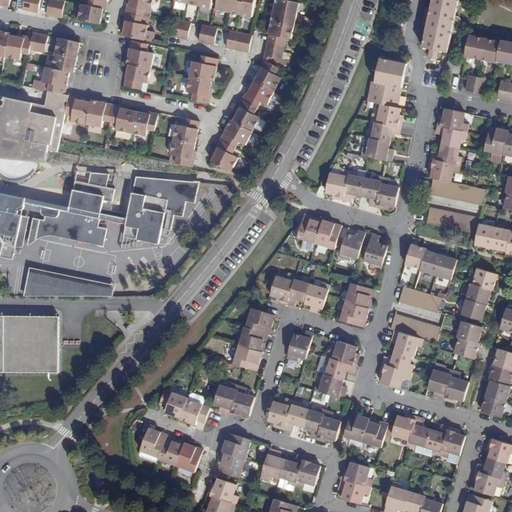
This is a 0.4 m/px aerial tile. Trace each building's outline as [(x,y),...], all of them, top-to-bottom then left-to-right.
[(23,0),(22,9),(29,10),(31,0),(23,0)] [(39,0),(31,0),(29,10),(37,12),(39,0)] [(56,0),(48,0),(46,14),(53,15),(56,0)] [(64,0),(56,0),(53,15),(61,17),(64,0)] [(89,0),(88,5),(103,8),(105,8),(107,0),(89,0)] [(152,9),(153,0),(130,0),(129,5),(128,13),(143,16),(144,7),(152,9)] [(229,10),(230,0),(218,0),(217,8),(229,10)] [(241,13),(243,0),(230,0),(229,10),(241,13)] [(255,0),(243,0),(241,13),(253,15),(255,0)] [(299,15),(301,3),(285,0),(277,0),(275,10),(299,15)] [(454,18),(457,3),(444,0),(431,0),(429,11),(426,11),(423,21),(427,22),(426,28),(422,49),(426,50),(429,51),(437,53),(439,53),(446,55),(446,54),(449,40),(453,41),(455,29),(458,26),(459,22),(458,20),(456,19),(454,18)] [(103,8),(88,5),(81,3),(78,19),(84,21),(100,24),(103,8)] [(470,36),(472,27),(477,7),(457,3),(454,18),(456,19),(458,20),(459,22),(458,26),(455,29),(453,41),(449,40),(446,54),(466,57),(466,55),(470,36)] [(296,28),(299,15),(275,10),(273,23),(296,28)] [(148,29),(150,18),(143,16),(128,13),(125,12),(124,20),(126,20),(125,26),(123,35),(132,37),(153,41),(155,31),(148,29)] [(180,35),(184,19),(177,17),(174,30),(173,34),(180,35)] [(188,37),(192,20),(184,19),(180,35),(188,37)] [(200,39),(208,41),(211,24),(203,22),(200,39)] [(294,39),(296,28),(273,23),(270,35),(269,42),(286,45),(288,39),(294,39)] [(215,42),(218,26),(211,24),(208,41),(215,42)] [(227,45),(235,47),(239,30),(237,30),(230,28),(227,45)] [(235,47),(242,48),(246,31),(239,30),(235,47)] [(37,33),(29,31),(29,36),(26,48),(34,50),(37,33)] [(242,48),(249,49),(253,33),(246,31),(242,48)] [(37,33),(34,50),(41,51),(42,50),(45,34),(37,33)] [(6,34),(2,56),(17,59),(18,52),(25,53),(26,48),(29,36),(22,34),(21,37),(12,35),(6,34)] [(474,37),(470,36),(466,55),(483,58),(487,39),(477,38),(474,37)] [(58,37),(55,52),(77,57),(80,41),(58,37)] [(487,39),(483,58),(497,61),(497,60),(501,42),(500,42),(496,41),(487,39)] [(131,40),(126,63),(129,63),(151,68),(154,54),(147,52),(148,44),(131,40)] [(501,42),(497,60),(511,63),(511,43),(502,41),(501,42)] [(285,53),(286,45),(269,42),(268,49),(285,53)] [(273,58),(283,60),(285,53),(268,49),(267,53),(266,57),(273,58)] [(436,61),(437,53),(429,51),(428,59),(436,61)] [(52,68),(70,72),(73,72),(77,57),(55,52),(52,68)] [(221,56),(203,53),(202,60),(195,59),(192,76),(213,81),(216,81),(221,56)] [(257,82),(276,93),(283,80),(277,76),(281,70),(271,64),(265,60),(261,67),(265,69),(260,76),(257,82)] [(393,64),(377,60),(372,83),(369,83),(364,103),(377,106),(394,110),(398,89),(396,88),(397,83),(400,83),(403,66),(400,65),(393,64)] [(25,71),(41,72),(42,64),(26,63),(25,71)] [(129,63),(126,78),(124,87),(141,91),(143,83),(147,84),(151,68),(129,63)] [(49,83),(48,91),(65,94),(70,72),(52,68),(46,66),(43,82),(49,83)] [(195,94),(193,102),(211,106),(212,98),(210,97),(212,90),(213,81),(192,76),(189,93),(195,94)] [(476,92),(479,77),(472,76),(471,80),(469,91),(476,92)] [(487,79),(479,77),(476,92),(484,94),(486,84),(487,79)] [(269,107),(276,93),(257,82),(254,88),(250,96),(247,94),(243,101),(260,110),(263,104),(269,107)] [(502,82),(501,87),(498,97),(506,99),(509,83),(502,82)] [(58,153),(60,140),(65,115),(68,98),(69,95),(65,94),(48,91),(45,106),(0,96),(0,153),(29,155),(32,156),(36,155),(37,148),(42,149),(48,151),(58,153)] [(71,121),(86,125),(91,103),(68,98),(65,115),(72,117),(71,121)] [(103,121),(110,123),(114,105),(92,100),(91,103),(86,125),(101,128),(103,121)] [(235,122),(255,132),(262,120),(256,116),(260,110),(243,101),(239,108),(242,109),(239,116),(235,122)] [(117,131),(131,134),(136,112),(128,110),(121,109),(122,106),(114,105),(110,123),(109,130),(117,131)] [(396,116),(397,110),(394,110),(377,106),(375,116),(369,115),(368,122),(397,128),(398,121),(393,120),(394,117),(396,116)] [(465,113),(445,108),(444,116),(445,117),(445,120),(439,119),(438,126),(466,132),(468,125),(463,123),(465,113)] [(147,131),(155,132),(159,114),(151,112),(151,115),(143,113),(136,112),(131,134),(146,137),(147,131)] [(174,140),(196,144),(199,128),(200,123),(184,120),(182,127),(177,125),(174,140)] [(222,140),(238,149),(241,143),(247,146),(255,132),(235,122),(232,121),(222,140)] [(395,136),(397,128),(368,122),(367,130),(370,131),(368,139),(387,143),(388,138),(388,134),(392,135),(395,136)] [(466,132),(438,126),(436,135),(443,136),(441,145),(459,148),(461,140),(464,141),(466,132)] [(489,127),(487,137),(484,150),(503,155),(508,134),(503,133),(504,130),(489,127)] [(511,131),(508,131),(508,134),(503,155),(511,156),(511,131)] [(368,139),(367,139),(365,148),(361,147),(359,155),(370,158),(386,161),(388,161),(389,154),(382,153),(383,150),(386,149),(387,143),(368,139)] [(169,163),(193,168),(195,161),(193,161),(196,144),(174,140),(169,163)] [(214,162),(233,172),(240,159),(234,156),(238,149),(222,140),(218,148),(221,149),(217,155),(214,162)] [(459,148),(441,145),(439,154),(432,152),(431,159),(459,165),(461,157),(457,156),(459,148)] [(432,172),(430,178),(432,178),(439,180),(446,181),(451,182),(453,173),(457,174),(459,165),(431,159),(429,167),(435,169),(434,172),(432,172)] [(332,194),(332,197),(337,198),(344,200),(350,172),(342,170),(341,175),(331,173),(327,193),(332,194)] [(358,173),(350,172),(344,200),(351,202),(352,197),(353,194),(357,195),(363,196),(366,178),(357,177),(358,173)] [(75,181),(70,208),(69,212),(45,207),(42,211),(44,218),(44,221),(40,220),(37,233),(51,236),(98,246),(104,241),(107,230),(98,228),(100,220),(126,225),(124,237),(159,245),(162,230),(171,232),(174,217),(183,218),(186,203),(195,205),(198,188),(194,183),(136,177),(128,214),(102,209),(104,201),(113,202),(115,189),(107,188),(109,175),(91,173),(89,184),(75,181)] [(374,180),(366,178),(363,196),(370,198),(369,205),(377,207),(382,178),(375,177),(374,180)] [(387,204),(389,206),(394,207),(399,187),(390,185),(391,180),(382,178),(377,207),(383,208),(384,204),(387,204)] [(439,180),(432,178),(430,193),(437,194),(439,180)] [(439,180),(437,194),(443,196),(446,181),(439,180)] [(453,183),(451,182),(446,181),(443,196),(450,197),(453,183)] [(459,184),(453,183),(450,197),(457,199),(459,184)] [(466,186),(459,184),(457,199),(463,200),(466,186)] [(470,201),(473,187),(466,186),(463,200),(470,201)] [(480,189),(476,188),(473,187),(470,201),(477,203),(480,189)] [(487,190),(480,189),(477,203),(484,204),(487,190)] [(70,208),(38,201),(31,200),(0,193),(0,197),(25,203),(45,207),(69,212),(70,208)] [(0,197),(0,257),(13,260),(16,246),(22,216),(18,215),(19,212),(24,208),(25,203),(0,197)] [(427,224),(434,226),(436,210),(430,208),(427,224)] [(434,226),(440,227),(443,211),(436,210),(434,226)] [(440,227),(447,228),(450,213),(443,211),(440,227)] [(447,228),(453,230),(456,214),(450,213),(447,228)] [(453,230),(460,231),(463,215),(456,214),(453,230)] [(323,223),(324,220),(316,218),(315,220),(311,219),(312,217),(305,215),(298,237),(317,242),(323,223)] [(460,231),(467,233),(470,217),(463,215),(460,231)] [(37,233),(40,220),(22,216),(16,246),(22,247),(25,247),(28,246),(32,243),(35,241),(39,239),(44,237),(49,236),(51,236),(37,233)] [(474,234),(477,218),(470,217),(467,233),(474,234)] [(329,224),(323,223),(317,242),(335,248),(342,225),(329,222),(329,224)] [(496,227),(480,223),(476,244),(492,247),(496,227)] [(511,230),(496,227),(492,247),(507,251),(511,232),(511,230)] [(359,258),(367,233),(359,231),(357,237),(353,236),(353,234),(347,233),(340,257),(350,260),(351,256),(359,258)] [(372,235),(365,260),(372,262),(371,265),(382,268),(388,245),(382,243),(382,245),(378,244),(380,237),(372,235)] [(422,268),(427,250),(427,249),(412,244),(406,264),(422,268)] [(421,269),(437,274),(442,254),(427,250),(422,268),(421,269)] [(453,279),(454,277),(458,262),(459,259),(442,254),(437,274),(453,279)] [(474,283),(492,289),(494,289),(497,280),(498,275),(499,274),(478,268),(474,283)] [(29,296),(115,297),(117,286),(33,269),(27,296),(29,296)] [(288,304),(296,275),(289,273),(287,278),(276,275),(270,295),(277,297),(277,295),(282,296),(280,302),(288,304)] [(304,277),(296,275),(288,304),(295,306),(297,299),(307,301),(312,283),(303,281),(304,277)] [(319,286),(312,283),(307,301),(306,303),(312,305),(310,310),(315,312),(323,314),(328,295),(331,285),(320,282),(319,286)] [(373,296),(375,289),(352,282),(347,300),(367,306),(370,307),(372,301),(369,300),(370,295),(373,296)] [(467,298),(488,305),(492,289),(474,283),(472,283),(467,298)] [(400,301),(407,303),(412,288),(404,286),(400,301)] [(407,303),(414,305),(418,290),(415,289),(412,288),(407,303)] [(414,305),(420,307),(424,292),(418,290),(414,305)] [(420,307),(426,309),(431,294),(424,292),(420,307)] [(426,309),(433,311),(437,296),(431,294),(426,309)] [(439,313),(441,308),(444,298),(437,296),(433,311),(439,313)] [(463,314),(483,320),(488,305),(467,298),(463,314)] [(341,319),(365,326),(369,311),(366,311),(367,306),(347,300),(341,319)] [(272,313),(258,309),(254,308),(248,327),(269,333),(270,334),(275,319),(271,318),(272,313)] [(501,328),(511,330),(511,309),(508,308),(506,308),(501,328)] [(396,314),(392,329),(396,330),(399,331),(403,316),(396,314)] [(0,371),(58,372),(59,316),(0,315),(0,371)] [(410,318),(403,316),(399,331),(405,333),(410,318)] [(416,320),(410,318),(405,333),(412,335),(416,320)] [(422,322),(416,320),(412,335),(418,337),(422,322)] [(458,337),(460,337),(479,343),(483,327),(462,321),(458,337)] [(418,337),(424,338),(425,339),(429,324),(422,322),(418,337)] [(429,324),(425,339),(431,341),(436,326),(429,324)] [(248,327),(246,326),(241,344),(261,350),(264,351),(266,345),(263,344),(264,340),(267,340),(269,333),(248,327)] [(431,341),(437,342),(441,331),(442,328),(436,326),(431,341)] [(303,335),(296,333),(288,357),(299,360),(300,356),(308,358),(310,351),(316,332),(308,330),(306,337),(303,336),(303,335)] [(398,343),(396,349),(414,355),(416,355),(418,347),(421,348),(424,338),(418,337),(412,335),(405,333),(399,331),(396,330),(394,337),(401,339),(400,342),(398,343)] [(460,337),(456,353),(459,354),(477,359),(478,355),(481,343),(479,343),(460,337)] [(359,345),(339,339),(336,350),(331,349),(329,356),(358,365),(360,357),(354,356),(355,352),(357,351),(359,345)] [(261,350),(241,344),(235,364),(245,367),(258,371),(262,356),(259,356),(261,350)] [(496,364),(511,368),(511,351),(500,348),(500,350),(498,354),(496,364)] [(414,355),(396,349),(394,357),(387,355),(384,363),(412,372),(414,364),(411,363),(414,355)] [(358,365),(329,356),(327,364),(331,365),(328,374),(346,379),(348,371),(355,373),(358,365)] [(437,361),(435,368),(445,371),(446,368),(447,365),(437,361)] [(384,376),(382,382),(402,388),(405,378),(410,379),(412,372),(384,363),(382,370),(387,372),(386,375),(384,376)] [(511,385),(511,381),(511,368),(496,364),(492,374),(491,379),(492,379),(511,385)] [(435,368),(432,378),(429,388),(435,390),(434,395),(438,396),(446,398),(454,370),(446,368),(445,371),(435,368)] [(459,399),(464,400),(470,381),(460,378),(462,372),(454,370),(446,398),(453,400),(455,396),(458,396),(459,399)] [(328,374),(326,373),(324,383),(319,382),(317,390),(332,394),(345,398),(347,391),(348,386),(344,385),(345,383),(346,379),(328,374)] [(507,401),(511,385),(492,379),(488,395),(507,401)] [(230,389),(221,386),(216,405),(220,406),(221,406),(225,407),(223,412),(231,414),(239,387),(231,384),(230,389)] [(247,389),(239,387),(231,414),(239,417),(240,412),(244,413),(244,415),(251,417),(257,397),(246,394),(247,389)] [(189,398),(189,396),(167,388),(161,403),(169,406),(168,410),(182,415),(189,398)] [(198,418),(206,421),(212,407),(203,403),(205,398),(204,395),(193,391),(191,393),(189,396),(189,398),(182,415),(182,417),(197,423),(198,418)] [(503,416),(507,401),(488,395),(485,405),(483,409),(483,410),(503,416)] [(285,404),(276,401),(270,420),(276,422),(278,420),(281,421),(280,426),(287,428),(295,401),(287,398),(285,404)] [(303,403),(295,401),(287,428),(295,431),(296,424),(305,427),(310,409),(302,406),(303,403)] [(319,438),(327,410),(319,408),(318,411),(310,409),(305,427),(312,429),(310,435),(319,438)] [(335,413),(327,410),(319,438),(326,440),(328,435),(331,436),(332,438),(337,439),(342,421),(333,418),(335,413)] [(366,416),(352,411),(345,435),(364,441),(370,419),(365,418),(366,416)] [(405,417),(400,415),(395,434),(403,437),(402,442),(410,444),(418,416),(411,414),(406,412),(405,417)] [(420,444),(428,446),(433,428),(425,426),(427,419),(418,416),(410,444),(419,447),(420,444)] [(378,419),(371,417),(370,419),(364,441),(383,446),(390,423),(383,421),(382,424),(377,422),(378,419)] [(435,452),(442,454),(451,426),(444,423),(442,428),(441,432),(438,431),(438,430),(433,428),(428,446),(436,449),(435,452)] [(453,452),(461,454),(467,434),(462,433),(461,435),(457,434),(459,428),(451,426),(442,454),(451,456),(453,452)] [(154,432),(150,430),(142,449),(161,456),(169,435),(169,433),(156,428),(154,432)] [(247,458),(253,439),(230,432),(226,446),(228,446),(226,452),(247,458)] [(169,435),(161,456),(160,458),(178,464),(185,444),(186,441),(181,439),(180,442),(175,440),(176,438),(169,435)] [(511,443),(492,437),(490,445),(495,447),(494,451),(493,450),(491,457),(509,462),(510,462),(511,455),(511,443)] [(185,444),(178,464),(196,471),(205,448),(193,444),(192,447),(185,444)] [(279,451),(271,449),(267,464),(263,478),(270,480),(272,476),(281,479),(282,477),(287,459),(282,457),(280,459),(277,458),(279,451)] [(242,477),(247,458),(226,452),(224,451),(222,457),(224,458),(223,464),(220,464),(218,470),(242,477)] [(295,462),(287,459),(282,477),(290,479),(288,483),(297,485),(305,457),(298,455),(295,462)] [(313,460),(305,457),(297,485),(305,488),(304,490),(314,493),(316,485),(322,466),(316,464),(314,465),(311,465),(313,460)] [(479,469),(507,478),(509,471),(507,470),(509,462),(491,457),(488,465),(481,463),(479,469)] [(353,473),(346,470),(344,478),(372,486),(375,479),(368,477),(371,466),(353,461),(351,467),(353,470),(353,473)] [(476,489),(496,495),(499,485),(504,486),(507,478),(479,469),(476,478),(481,479),(481,482),(478,484),(476,489)] [(210,494),(237,504),(240,496),(235,494),(238,484),(220,477),(218,483),(220,484),(218,488),(213,486),(210,494)] [(343,498),(363,504),(366,494),(369,495),(372,486),(344,478),(342,485),(348,487),(347,491),(345,491),(343,498)] [(406,509),(407,508),(412,490),(402,487),(403,483),(395,480),(392,491),(386,509),(393,511),(395,504),(398,505),(399,507),(406,509)] [(415,511),(423,511),(429,491),(422,489),(421,493),(412,490),(407,508),(415,511)] [(429,491),(423,511),(442,511),(445,502),(436,499),(437,494),(429,491)] [(470,511),(491,511),(495,499),(472,493),(468,507),(471,508),(470,511)] [(213,506),(210,507),(208,511),(229,511),(231,510),(234,511),(237,504),(210,494),(207,501),(213,503),(213,506)] [(296,511),(299,506),(291,503),(276,499),(271,511),(296,511)]
